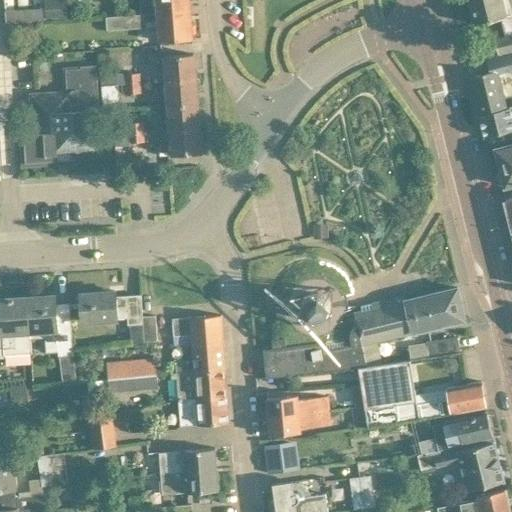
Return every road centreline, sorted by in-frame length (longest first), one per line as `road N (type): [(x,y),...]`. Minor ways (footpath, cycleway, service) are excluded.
road 1 (tertiary): [(511,361),(425,20)]
road 2 (residential): [(250,511),(230,264),(204,226)]
road 3 (residential): [(0,254),(167,241),(204,226)]
road 4 (residential): [(276,120),(302,81),(379,35),(425,20)]
road 5 (residential): [(276,120),(228,75),(211,0)]
road 6 (residential): [(204,226),(276,120)]
